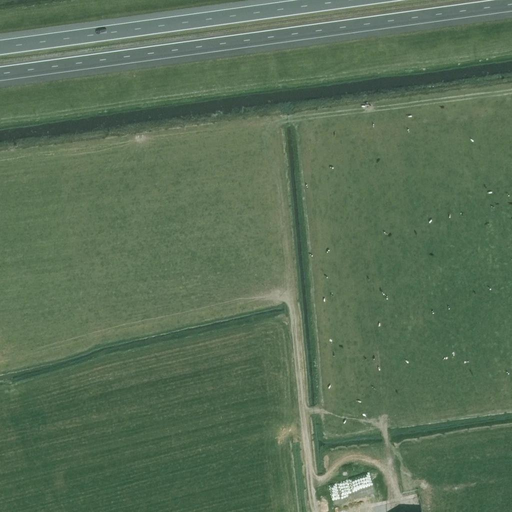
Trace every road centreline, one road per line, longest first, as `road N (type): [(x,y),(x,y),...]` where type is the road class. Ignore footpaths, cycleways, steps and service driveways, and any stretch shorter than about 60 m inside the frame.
road 1 (motorway): [(0,74),(511,4)]
road 2 (motorway): [(350,0),(0,47)]
